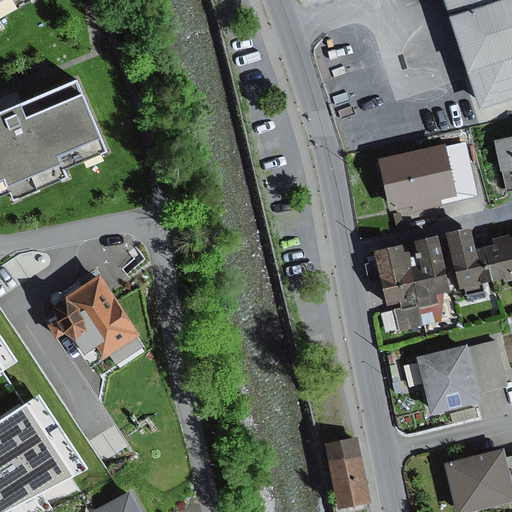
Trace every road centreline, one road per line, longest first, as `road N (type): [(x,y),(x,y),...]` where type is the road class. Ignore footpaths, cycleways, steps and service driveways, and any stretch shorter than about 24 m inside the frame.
road 1 (residential): [(398,511),(327,159),(275,0)]
road 2 (residential): [(211,511),(159,232),(123,219),(0,244)]
